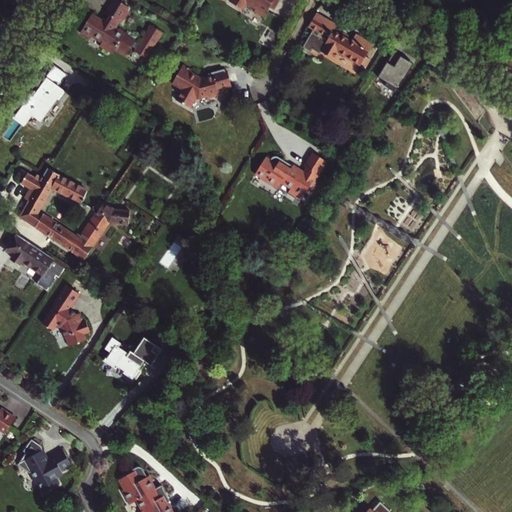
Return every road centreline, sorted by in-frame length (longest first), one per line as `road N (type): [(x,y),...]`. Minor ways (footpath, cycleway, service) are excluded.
road 1 (residential): [(0,378),(94,441),(88,495),(95,511)]
road 2 (residential): [(366,0),(511,86)]
